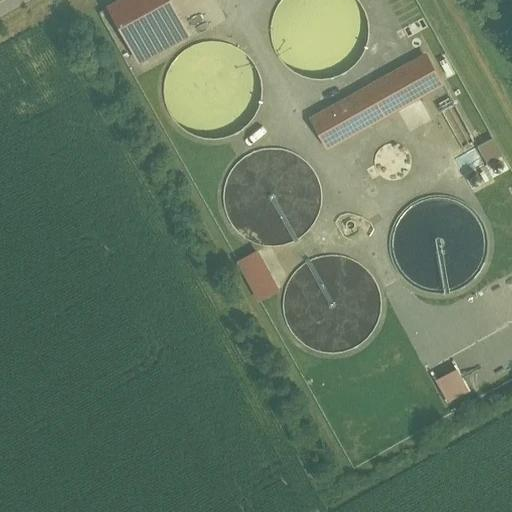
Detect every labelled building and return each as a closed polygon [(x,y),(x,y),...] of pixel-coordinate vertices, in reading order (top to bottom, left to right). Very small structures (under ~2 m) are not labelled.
[(163,0),(123,0),(107,9),(136,62),(184,36),(163,0)] [(282,0),(280,4),(275,13),(273,22),(272,32),(273,42),(276,51),(283,61),(291,70),(301,76),(313,80),(322,80),(332,79),(341,76),(349,71),(357,65),(363,58),(367,49),(370,40),(370,30),(369,20),(366,11),(362,3),(359,0),(282,0)] [(424,18),(404,29),(409,38),(429,27),(424,18)] [(413,42),(413,43),(413,45),(414,47),(416,47),(418,48),(419,47),(421,46),(422,45),(422,43),(422,41),(421,40),(419,39),(418,39),(416,39),(414,40),(413,42)] [(241,49),(232,45),(223,42),(206,42),(191,48),(177,58),(168,73),(166,82),(165,92),(166,101),(175,120),(191,134),(211,140),(232,136),(250,125),(256,117),(260,109),(263,99),(264,90),(262,80),(260,71),(255,62),(249,55),(241,49)] [(426,56),(314,119),(329,147),(442,84),(426,56)] [(475,142),(451,98),(439,104),(463,148),(475,142)] [(495,175),(509,168),(494,138),(480,145),(495,175)] [(398,144),(391,144),(385,146),(380,150),(377,155),(375,161),(376,168),(379,174),(384,178),(390,181),(397,181),(403,179),(408,175),(411,169),(413,163),(412,156),(409,151),(404,146),(398,144)] [(282,149),(272,149),(263,149),(254,152),(246,157),(238,163),(232,171),(228,179),(225,189),(224,198),(226,208),(229,217),(233,226),(249,240),(269,246),(290,244),(308,233),(320,215),(322,206),(323,197),(322,187),(319,178),(314,169),(308,162),(300,156),(292,152),(282,149)] [(482,182),(482,180),(482,178),(481,176),(479,175),(477,175),(474,175),(473,176),(472,178),(471,180),(472,182),(473,184),(475,185),(477,186),(479,185),(481,184),(482,182)] [(439,195),(429,196),(420,199),(412,204),(404,211),(398,218),(394,227),(391,236),(390,246),(392,255),(401,275),(417,288),(437,294),(458,291),(476,279),(482,271),(486,263),(489,253),(489,244),(488,234),(485,225),(481,216),(474,209),(467,203),(458,199),(449,196),(439,195)] [(356,227),(356,225),(356,224),(355,222),(353,221),(352,221),(350,221),(348,222),(347,224),(347,225),(347,227),(349,229),(350,230),(352,230),(353,230),(355,229),(356,227)] [(238,261),(261,303),(283,291),(259,249),(238,261)] [(332,255),(323,256),(313,259),(305,264),(298,270),(292,278),(287,286),(285,296),(284,305),(285,315),(288,324),(299,340),(315,350),(334,354),(353,349),(369,338),(379,322),(382,313),(383,303),(381,294),(378,285),(374,276),(367,269),(360,263),(351,258),(342,256),(332,255)] [(454,398),(466,389),(449,364),(436,372),(454,398)]
